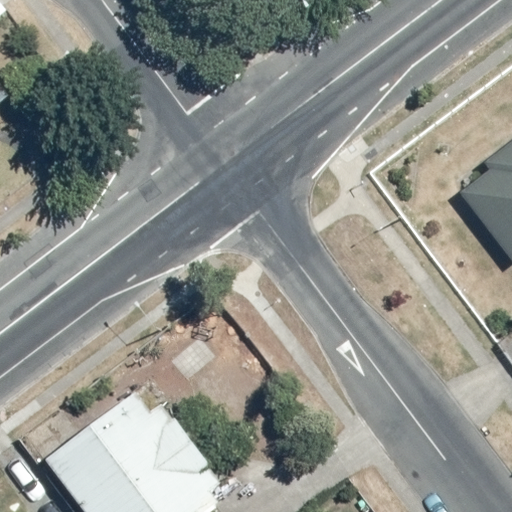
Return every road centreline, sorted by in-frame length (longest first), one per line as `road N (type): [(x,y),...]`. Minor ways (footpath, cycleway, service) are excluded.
road 1 (residential): [(222,163),(480,511)]
road 2 (secondary): [(0,332),(222,163)]
road 3 (secondary): [(222,163),(440,0)]
road 4 (residential): [(102,0),(222,163)]
